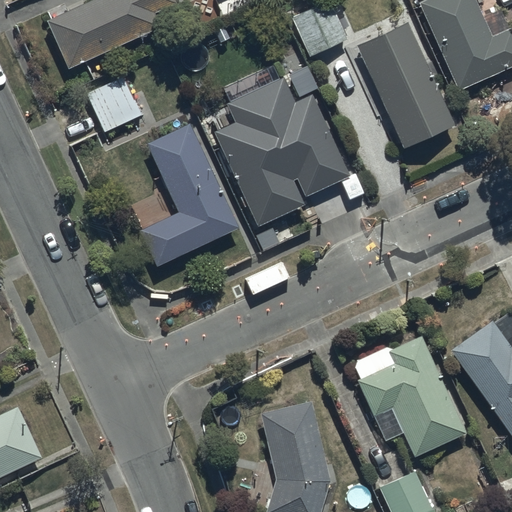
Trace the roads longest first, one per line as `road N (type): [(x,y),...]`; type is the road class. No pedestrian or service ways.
road 1 (residential): [(118,386),(511,201)]
road 2 (residential): [(0,133),(118,386)]
road 3 (residential): [(118,386),(169,511)]
